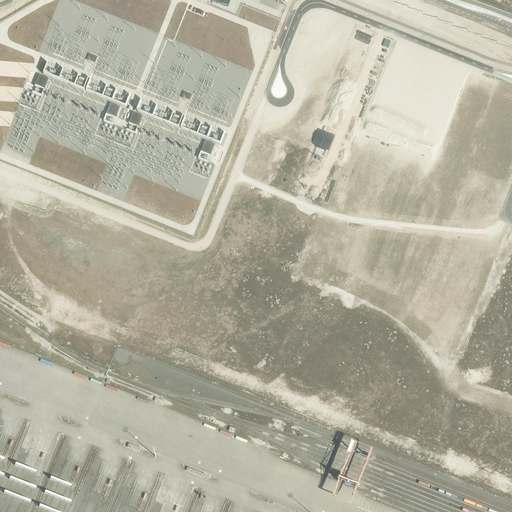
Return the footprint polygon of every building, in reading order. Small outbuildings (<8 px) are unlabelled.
[(385,40),(382,47),(388,49),(391,42),(385,40)] [(358,82),(362,71),(357,69),(353,80),(358,82)] [(39,75),(34,86),(44,90),(48,79),(39,75)] [(106,115),(116,119),(120,108),(111,104),(106,115)] [(133,113),(129,124),(138,128),(143,117),(133,113)] [(297,128),(278,123),(277,129),(296,134),(297,128)] [(205,142),(201,152),(210,156),(215,145),(205,142)] [(139,453),(141,449),(128,444),(127,448),(139,453)] [(205,479),(206,475),(187,468),(186,471),(205,479)]
